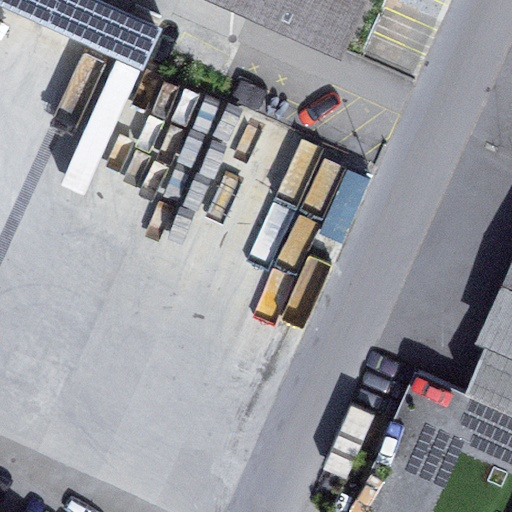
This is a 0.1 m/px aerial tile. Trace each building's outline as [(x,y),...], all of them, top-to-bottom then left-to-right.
[(0,0),(42,18),(50,0),(0,0)] [(157,27),(97,0),(50,0),(42,18),(141,63),(141,62),(154,34),(157,27)] [(355,0),(239,0),(336,43),(355,0)] [(154,34),(141,62),(160,70),(172,42),(154,34)] [(511,283),(485,343),(511,354),(511,283)] [(511,354),(485,343),(464,390),(511,411),(511,354)] [(511,511),(511,411),(464,390),(421,370),(356,511),(511,511)]
